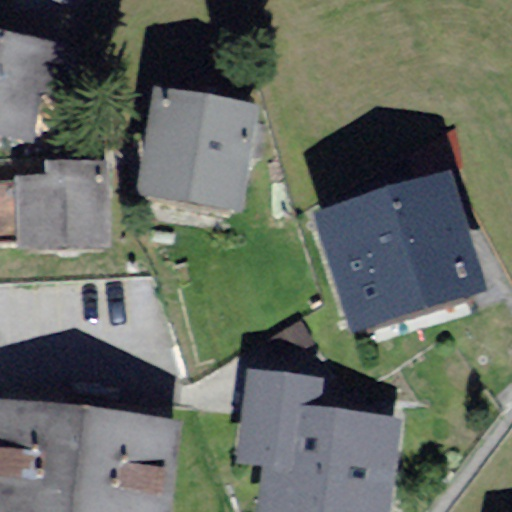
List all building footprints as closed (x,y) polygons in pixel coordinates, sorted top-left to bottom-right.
[(215,161),(142,150),(124,269),(197,280),(215,161)] [(112,162),(22,164),(24,247),(113,245),(112,162)] [(422,198),(298,243),(341,360),(464,316),(422,198)] [(313,382),(253,375),(244,454),(271,457),(264,511),(381,511),(392,423),(309,413),(313,382)] [(158,511),(170,427),(0,406),(0,511),(158,511)]
